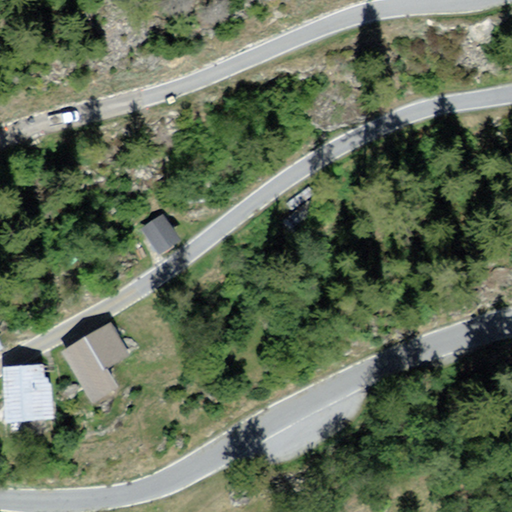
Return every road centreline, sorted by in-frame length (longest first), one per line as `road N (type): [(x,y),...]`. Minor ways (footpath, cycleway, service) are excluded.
road 1 (tertiary): [(0,369),(174,265),(324,153),(400,115),(511,94)]
road 2 (tertiary): [(511,322),(385,363),(127,494),(0,498)]
road 3 (tertiary): [(472,0),(341,19),(181,87),(0,137)]
